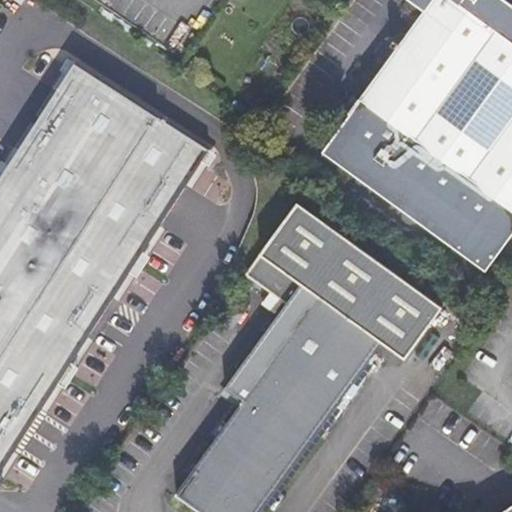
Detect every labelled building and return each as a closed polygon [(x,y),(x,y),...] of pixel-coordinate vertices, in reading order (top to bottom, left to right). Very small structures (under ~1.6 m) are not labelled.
[(511,42),(455,0),(434,0),(424,14),(323,151),(483,269),(511,229),(511,42)] [(405,0),(424,14),(434,0),(455,0),(511,42),(511,7),(502,0),(405,0)] [(58,72),(65,77),(72,65),(65,61),(58,72)] [(0,480),(3,475),(60,385),(73,364),(130,273),(143,252),(200,161),(207,150),(72,65),(65,77),(7,169),(0,180),(0,480)] [(207,150),(200,161),(208,166),(215,155),(207,150)] [(247,271),(289,302),(227,386),(245,399),(179,491),(207,511),(257,511),(383,341),(406,358),(444,305),(297,201),(247,271)] [(151,257),(143,252),(130,273),(138,278),(151,257)] [(81,369),(73,364),(60,385),(68,390),(81,369)] [(511,511),(511,502),(496,511),(511,511)]
